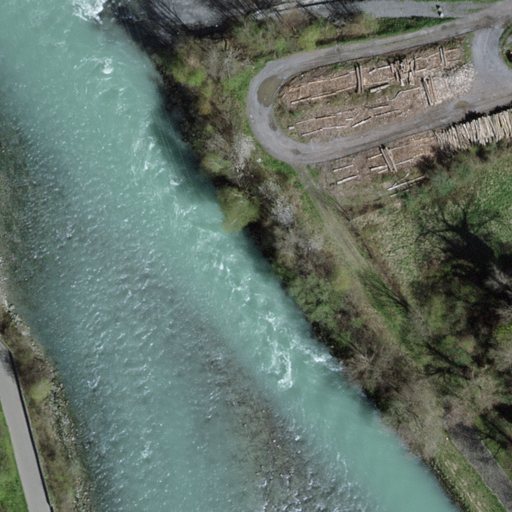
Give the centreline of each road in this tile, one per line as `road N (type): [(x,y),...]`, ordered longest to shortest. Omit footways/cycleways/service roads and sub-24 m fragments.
road 1 (track): [(489,20),(486,91),(336,149),(284,148),(257,102),(261,85),(277,72),(332,51)]
road 2 (track): [(301,154),(365,265),(511,475)]
road 3 (track): [(332,51),(511,15)]
